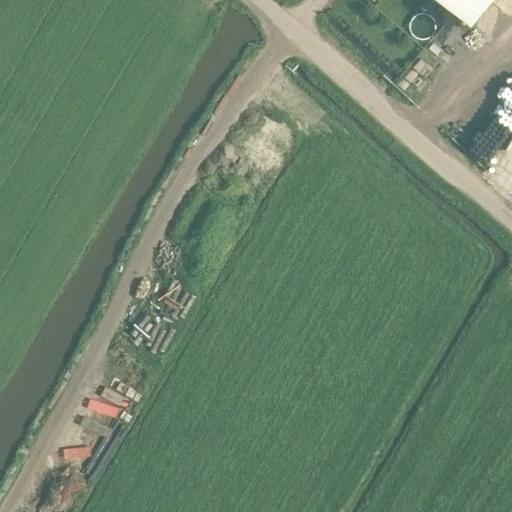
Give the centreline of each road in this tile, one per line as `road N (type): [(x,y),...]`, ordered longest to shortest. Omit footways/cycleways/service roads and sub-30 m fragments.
road 1 (track): [(9,511),(155,250),(293,32)]
road 2 (unclassified): [(511,227),(256,0)]
